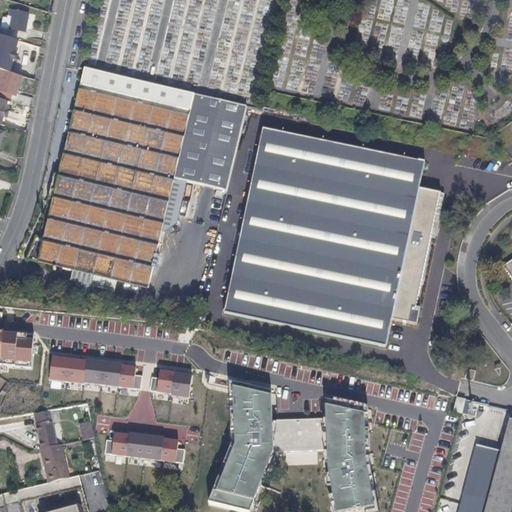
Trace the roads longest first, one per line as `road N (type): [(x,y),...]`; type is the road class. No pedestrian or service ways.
road 1 (residential): [(0,326),(186,349),(220,368),(436,416),(409,511)]
road 2 (unknown): [(220,311),(234,324),(413,363),(465,388),(511,392)]
road 3 (tertiary): [(68,0),(22,212),(0,260)]
road 4 (unclassified): [(511,204),(478,236),(470,275),(474,305),(511,355)]
road 5 (unknown): [(0,268),(168,305)]
road 6 (unknown): [(168,305),(198,222),(209,214),(241,218)]
